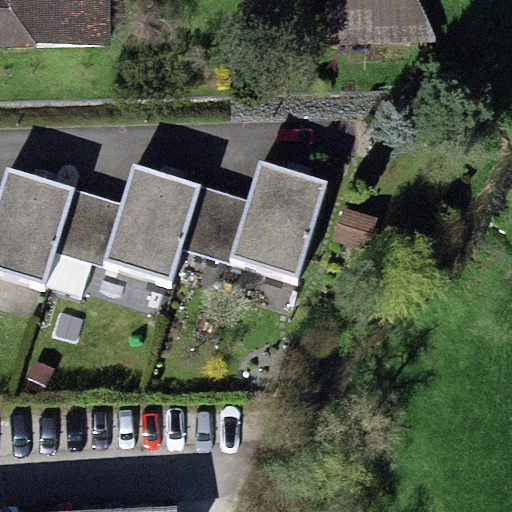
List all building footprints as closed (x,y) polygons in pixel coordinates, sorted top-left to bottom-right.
[(107,0),(0,0),(0,52),(109,51),(107,0)] [(421,0),(339,0),(339,43),(437,43),(421,0)] [(302,281),(330,187),(263,165),(251,200),(202,186),(183,252),(302,281)] [(183,252),(202,186),(136,169),(126,206),(74,192),(57,254),(173,288),(183,252)] [(57,254),(74,192),(11,174),(1,208),(0,207),(0,277),(48,291),(57,254)]
